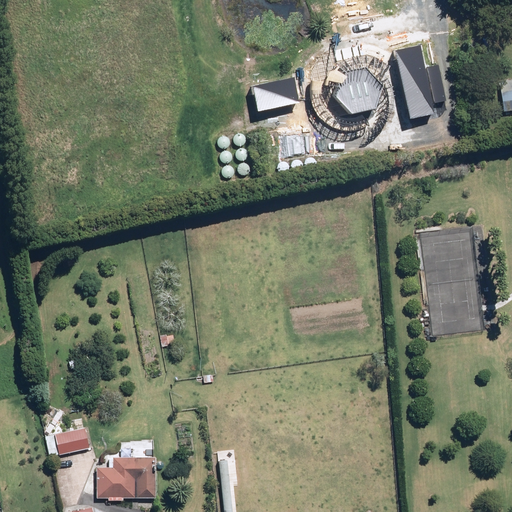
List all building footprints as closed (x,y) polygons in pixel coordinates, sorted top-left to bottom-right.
[(511,80),(496,82),(500,113),(511,111),(511,80)] [(170,343),(175,342),(174,334),(169,335),(168,332),(160,334),(162,347),(170,345),(170,343)] [(87,423),(85,416),(75,418),(76,425),(87,423)] [(93,445),(88,426),(47,435),(52,455),(93,445)] [(112,465),(100,465),(100,496),(111,496),(111,499),(126,499),(126,496),(159,496),(159,455),(116,455),(116,457),(112,457),(112,465)]
